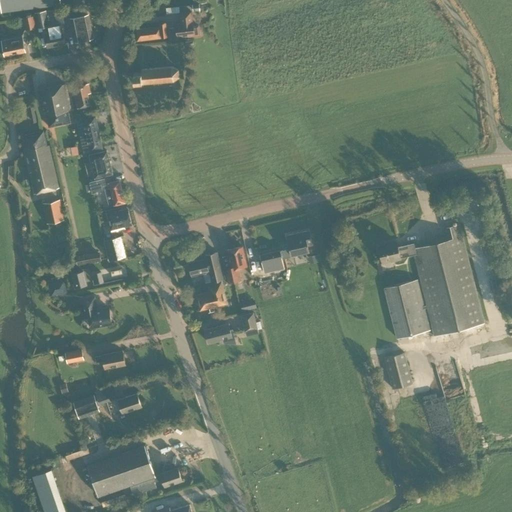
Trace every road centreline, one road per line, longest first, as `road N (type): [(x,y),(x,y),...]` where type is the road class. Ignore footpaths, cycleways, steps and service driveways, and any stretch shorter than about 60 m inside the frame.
road 1 (tertiary): [(155,231),(511,159)]
road 2 (secondary): [(239,511),(154,263),(155,231)]
road 3 (secondary): [(155,231),(139,209),(107,52)]
road 4 (unclassified): [(15,154),(7,88),(13,71),(107,52)]
